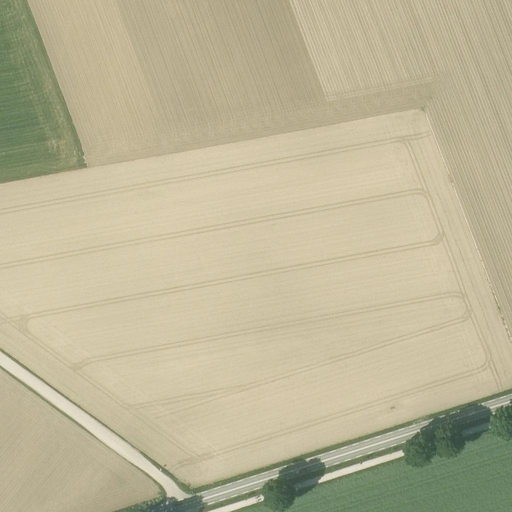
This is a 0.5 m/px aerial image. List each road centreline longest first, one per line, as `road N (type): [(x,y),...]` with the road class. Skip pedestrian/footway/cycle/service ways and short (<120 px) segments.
road 1 (tertiary): [(165,511),(511,401)]
road 2 (track): [(0,362),(167,484),(188,511)]
